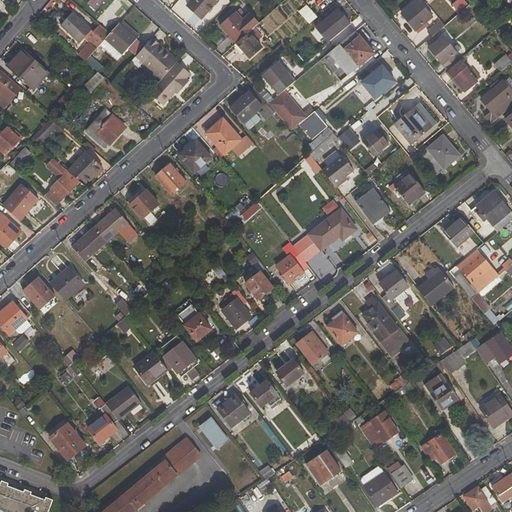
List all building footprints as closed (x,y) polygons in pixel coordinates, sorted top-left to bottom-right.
[(83,0),(95,11),(104,0),(83,0)] [(201,19),(218,0),(192,0),(187,6),(201,19)] [(298,11),(309,24),(317,17),(302,0),(299,3),(303,7),(298,11)] [(415,31),(431,17),(417,1),(401,14),(415,31)] [(324,21),(336,36),(350,24),(337,9),(324,21)] [(235,12),(219,26),(235,44),(254,27),(259,23),(249,12),(241,19),(235,12)] [(77,40),(88,27),(72,13),(60,26),(77,40)] [(431,39),(444,27),(440,21),(426,32),(431,39)] [(122,56),(136,39),(119,23),(109,34),(105,40),(122,56)] [(85,62),(105,40),(109,34),(99,25),(92,33),(89,30),(83,36),(90,42),(78,56),(85,62)] [(262,36),(254,27),(235,44),(249,59),(263,48),(257,41),(262,36)] [(346,76),(373,54),(355,31),(328,54),(346,76)] [(428,49),(442,65),(453,56),(456,53),(443,37),(428,49)] [(175,64),(163,53),(165,50),(152,39),(135,57),(161,79),(175,64)] [(42,80),(48,73),(21,48),(9,62),(12,64),(8,68),(29,87),(38,77),(42,80)] [(176,62),(177,61),(165,50),(163,53),(175,64),(176,62)] [(499,71),(509,62),(511,61),(507,57),(505,55),(493,64),(499,71)] [(442,65),(446,70),(457,61),(453,56),(442,65)] [(186,79),(190,75),(176,62),(175,64),(161,79),(149,93),(163,105),(174,93),(176,95),(188,81),(186,79)] [(464,92),(477,82),(460,62),(448,72),(464,92)] [(271,89),(287,75),(278,63),(261,77),(271,89)] [(375,98),(394,82),(382,68),(363,84),(375,98)] [(75,95),(53,117),(56,119),(69,106),(71,108),(77,101),(80,103),(104,79),(97,72),(75,95)] [(0,107),(3,110),(10,102),(13,105),(21,96),(17,94),(20,90),(0,73),(0,107)] [(29,87),(33,91),(42,80),(38,77),(29,87)] [(485,118),(490,125),(511,105),(511,93),(502,82),(495,87),(493,84),(489,88),(491,91),(481,99),(491,113),(485,118)] [(268,104),(291,131),(299,125),(306,118),(303,115),(283,91),(268,104)] [(242,124),(262,107),(249,92),(229,109),(242,124)] [(411,145),(431,128),(414,107),(394,124),(411,145)] [(314,111),(311,108),(303,115),(306,118),(314,111)] [(84,132),(104,149),(124,127),(104,109),(84,132)] [(311,140),(327,127),(314,111),(306,118),(299,125),(311,140)] [(224,155),(241,140),(223,120),(206,134),(224,155)] [(39,144),(57,128),(51,121),(33,137),(39,144)] [(7,127),(0,134),(0,158),(2,160),(23,137),(16,132),(15,134),(7,127)] [(285,137),(290,133),(285,127),(281,131),(285,137)] [(310,153),(322,143),(333,134),(328,128),(306,148),(310,153)] [(349,128),(338,137),(349,150),(360,141),(349,128)] [(375,157),(388,145),(375,130),(362,141),(375,157)] [(326,148),(337,139),(336,137),(333,134),(322,143),(326,148)] [(443,170),(459,157),(443,136),(427,150),(443,170)] [(194,173),(211,158),(195,141),(179,156),(194,173)] [(16,169),(30,153),(25,148),(10,163),(16,169)] [(92,161),(84,154),(67,171),(78,180),(80,179),(85,185),(102,168),(94,159),(92,161)] [(303,159),(310,168),(316,163),(309,154),(303,159)] [(342,157),(322,172),(336,189),(342,185),(340,182),(345,178),(353,172),(342,157)] [(44,196),(56,207),(80,182),(78,180),(67,171),(53,159),(45,166),(56,178),(59,175),(60,177),(49,188),(50,190),(44,196)] [(172,196),(185,183),(169,165),(156,177),(172,196)] [(409,206),(424,193),(408,175),(393,188),(409,206)] [(33,187),(25,180),(21,184),(29,191),(33,187)] [(21,184),(3,205),(20,220),(38,200),(29,191),(21,184)] [(355,203),(371,223),(389,210),(373,189),(355,203)] [(142,220),(159,205),(145,190),(129,205),(142,220)] [(511,215),(493,193),(470,212),(478,221),(483,217),(497,233),(511,220),(511,215)] [(251,222),(261,212),(253,203),(243,213),(251,222)] [(128,223),(115,208),(94,227),(106,242),(118,232),(128,243),(137,235),(127,223),(128,223)] [(342,240),(355,230),(340,211),(309,235),(320,250),(339,236),(342,240)] [(0,242),(6,248),(20,231),(0,214),(0,213),(0,242)] [(478,221),(491,238),(497,233),(483,217),(478,221)] [(443,234),(456,249),(474,233),(461,218),(443,234)] [(84,262),(106,242),(94,227),(71,247),(84,262)] [(245,258),(252,266),(259,261),(252,252),(245,258)] [(304,273),(302,271),(307,267),(296,252),(291,257),(289,255),(276,266),(282,274),(285,278),(289,284),(296,279),(302,275),(304,273)] [(479,255),(461,270),(480,292),(498,277),(479,255)] [(432,268),(424,275),(428,281),(439,271),(437,268),(434,270),(432,268)] [(455,268),(449,273),(471,299),(477,295),(455,268)] [(82,285),(68,269),(50,284),(65,301),(82,285)] [(428,281),(416,290),(429,307),(453,289),(439,271),(428,281)] [(379,284),(386,294),(381,298),(389,310),(395,305),(392,301),(395,298),(403,291),(408,288),(396,272),(379,284)] [(257,300),(271,288),(259,273),(245,284),(257,300)] [(40,310),(54,296),(38,277),(23,290),(40,310)] [(399,304),(408,297),(403,291),(395,298),(399,304)] [(471,299),(492,326),(495,324),(499,322),(477,295),(471,299)] [(391,357),(408,343),(372,297),(365,302),(371,309),(362,316),(367,323),(366,325),(391,357)] [(132,311),(121,299),(114,305),(125,316),(131,312),(132,311)] [(236,330),(250,318),(236,300),(222,311),(236,330)] [(0,324),(9,335),(27,319),(12,301),(0,311),(0,324)] [(340,310),(332,317),(334,321),(336,323),(344,316),(340,310)] [(138,321),(131,312),(125,316),(133,326),(138,321)] [(133,326),(125,316),(116,325),(123,334),(133,326)] [(196,340),(209,330),(198,316),(185,326),(196,340)] [(344,316),(336,323),(334,321),(326,327),(341,347),(357,333),(344,316)] [(296,345),(312,366),(328,354),(311,333),(296,345)] [(511,352),(500,335),(476,351),(484,364),(494,357),(499,364),(511,354),(511,352)] [(444,366),(448,371),(450,374),(465,364),(462,359),(475,350),(470,342),(460,348),(441,361),(444,366)] [(177,373),(194,360),(181,343),(164,356),(177,373)] [(154,352),(135,367),(137,370),(148,384),(159,375),(167,369),(154,352)] [(66,355),(61,360),(67,367),(68,366),(73,363),(66,355)] [(287,386),(302,373),(292,361),(277,372),(287,386)] [(441,361),(435,365),(439,369),(444,366),(441,361)] [(80,372),(73,363),(68,366),(76,376),(80,372)] [(439,369),(443,375),(448,371),(444,366),(439,369)] [(147,391),(163,379),(159,375),(148,384),(137,370),(133,374),(147,391)] [(412,379),(408,374),(401,379),(405,384),(412,379)] [(443,411),(442,410),(457,399),(440,375),(424,386),(442,412),(443,411)] [(404,394),(405,397),(417,389),(412,380),(406,385),(401,388),(392,394),(382,401),(386,406),(404,394)] [(261,407),(277,394),(266,381),(251,393),(261,407)] [(397,381),(388,387),(392,394),(401,388),(397,381)] [(140,403),(127,387),(104,405),(117,421),(140,403)] [(511,414),(499,395),(480,409),(491,426),(505,417),(506,420),(511,416),(511,414)] [(231,428),(249,414),(236,396),(217,410),(231,428)] [(117,430),(112,424),(117,421),(104,405),(99,397),(92,402),(97,410),(100,408),(105,415),(87,429),(99,445),(117,430)] [(22,407),(18,411),(24,418),(28,414),(22,407)] [(357,418),(349,408),(342,414),(349,422),(353,420),(357,418)] [(364,426),(374,441),(379,437),(385,433),(389,439),(398,433),(384,412),(364,426)] [(357,426),(364,421),(361,415),(357,418),(353,420),(357,426)] [(491,426),(493,428),(506,420),(505,417),(491,426)] [(198,428),(216,451),(229,440),(211,418),(198,428)] [(49,438),(67,460),(85,446),(68,424),(49,438)] [(379,437),(382,443),(389,439),(385,433),(379,437)] [(435,458),(440,465),(455,454),(441,434),(421,448),(430,462),(435,458)] [(199,457),(185,440),(178,446),(192,462),(199,457)] [(353,463),(340,445),(332,450),(345,469),(353,463)] [(192,462),(178,446),(162,459),(176,475),(192,462)] [(306,465),(317,482),(322,479),(330,473),(333,477),(341,472),(327,451),(306,465)] [(131,511),(176,475),(162,459),(97,511),(131,511)] [(438,482),(426,465),(418,471),(429,488),(438,482)] [(292,478),(284,466),(276,472),(284,484),(292,478)] [(403,466),(390,475),(400,490),(413,481),(403,466)] [(390,498),(397,493),(379,467),(362,478),(361,482),(364,486),(363,487),(377,508),(378,507),(379,508),(391,500),(390,498)] [(273,474),(268,468),(260,474),(264,480),(267,479),(273,474)] [(499,496),(511,486),(511,472),(492,487),(499,496)] [(322,479),(325,483),(333,477),(330,473),(322,479)] [(267,479),(264,480),(256,485),(263,495),(273,488),(267,479)] [(47,511),(52,500),(45,497),(44,500),(43,503),(28,498),(30,495),(31,492),(24,489),(23,492),(22,495),(5,489),(6,486),(7,483),(0,480),(0,481),(0,511),(2,511),(47,511)] [(23,492),(6,486),(5,489),(22,495),(23,492)] [(487,511),(493,509),(491,506),(481,491),(478,487),(464,496),(473,510),(479,506),(483,511),(487,511)] [(491,506),(497,502),(487,487),(481,491),(491,506)] [(44,500),(30,495),(28,498),(43,503),(44,500)]
